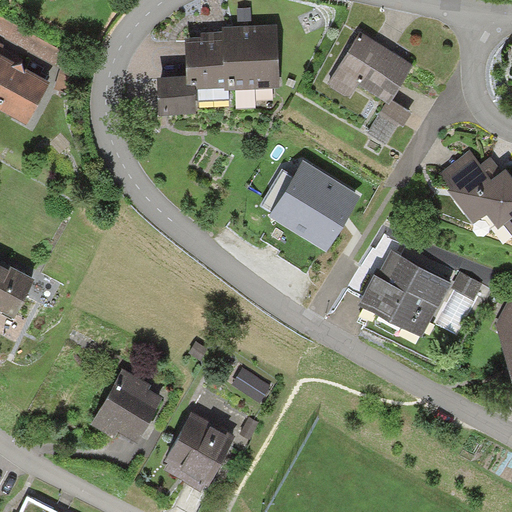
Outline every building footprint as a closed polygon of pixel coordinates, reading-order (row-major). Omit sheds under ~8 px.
[(61,55),(0,21),(0,39),(53,69),(61,55)] [(186,69),(186,81),(272,79),(270,25),(220,26),(220,32),(185,33),(186,69)] [(405,64),(357,34),(326,83),(345,95),(354,81),(383,99),(405,64)] [(0,101),(25,115),(44,78),(0,54),(0,101)] [(186,81),(186,69),(156,70),(157,104),(186,103),(186,81)] [(386,101),(369,133),(386,142),(403,110),(386,101)] [(469,154),(441,174),(471,218),(489,206),(508,234),(511,231),(511,171),(509,172),(505,165),(497,170),(489,157),(477,165),(469,154)] [(303,158),(274,204),(325,237),(354,191),(303,158)] [(365,283),(357,298),(418,331),(446,279),(385,246),(376,262),(371,259),(359,280),(365,283)] [(0,262),(0,307),(7,311),(25,276),(0,262)] [(455,275),(450,286),(468,295),(474,284),(455,275)] [(511,308),(506,306),(498,324),(506,327),(489,363),(511,373),(511,308)] [(116,370),(91,416),(130,438),(156,392),(116,370)] [(188,412),(162,462),(201,483),(228,433),(188,412)] [(50,511),(26,500),(19,511),(50,511)]
